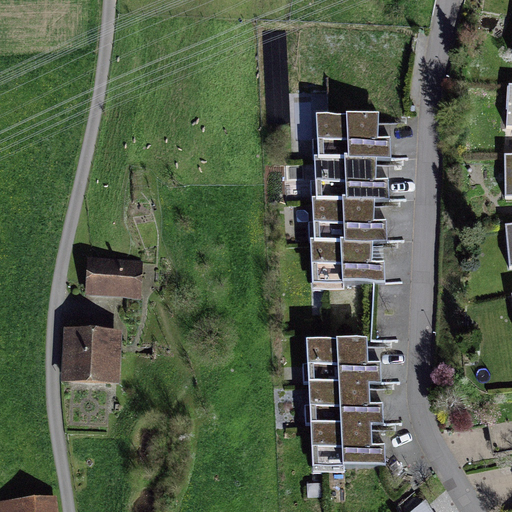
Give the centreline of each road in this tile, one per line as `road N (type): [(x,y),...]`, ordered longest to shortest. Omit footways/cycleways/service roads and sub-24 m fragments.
road 1 (residential): [(449,0),(434,103),(421,364),(428,433),(475,511)]
road 2 (unclassified): [(69,511),(50,364),(66,236),(106,103),(119,0)]
